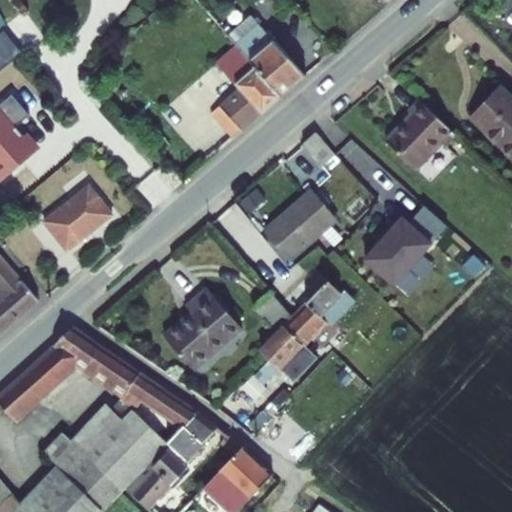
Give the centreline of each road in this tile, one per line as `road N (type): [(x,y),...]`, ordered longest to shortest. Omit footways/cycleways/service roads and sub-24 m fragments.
road 1 (tertiary): [(0,367),(425,0)]
road 2 (unknown): [(70,305),(230,424)]
